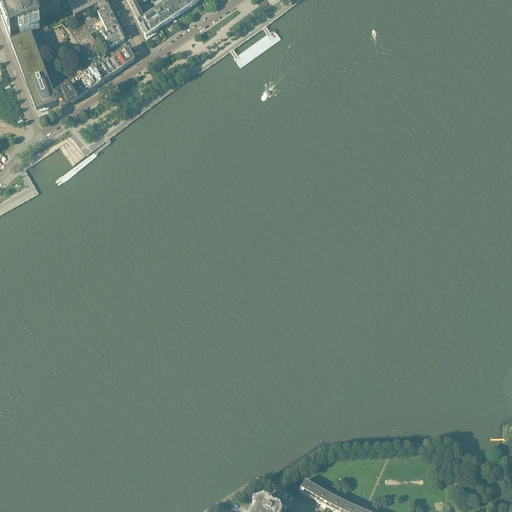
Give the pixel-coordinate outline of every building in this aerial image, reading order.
[(21,0),(0,8),(0,15),(5,29),(9,39),(21,73),(22,75),(27,88),(38,119),(59,111),(57,106),(58,105),(58,104),(60,103),(58,96),(55,97),(55,96),(54,97),(31,35),(30,31),(39,28),(28,0),(21,0)] [(38,4),(43,2),(41,0),(33,0),(41,15),(47,12),(44,4),(40,6),(40,5),(39,5),(38,4)] [(53,10),(53,9),(60,5),(57,0),(41,0),(43,2),(46,0),(47,0),(48,2),(44,4),(47,12),(49,11),(50,11),(51,12),(51,11),(52,11),(52,10),(53,10)] [(67,3),(65,0),(57,0),(60,5),(61,7),(59,8),(61,12),(63,11),(65,17),(72,13),(67,3)] [(75,19),(78,17),(95,9),(98,15),(108,9),(106,4),(104,0),(65,0),(67,3),(72,13),(75,19)] [(126,0),(132,13),(139,10),(138,7),(152,0),(126,0)] [(181,0),(173,0),(171,2),(180,15),(188,9),(181,0)] [(194,0),(181,0),(188,9),(197,3),(194,0)] [(171,2),(162,8),(171,21),(180,15),(171,2)] [(153,14),(156,17),(161,24),(161,27),(161,28),(171,21),(162,8),(153,14)] [(101,22),(112,16),(108,9),(98,15),(85,21),(88,28),(94,25),(96,24),(101,22)] [(151,35),(144,20),(139,10),(132,13),(144,37),(145,38),(145,39),(151,35)] [(153,14),(152,15),(144,20),(151,35),(161,28),(161,27),(161,24),(156,17),(153,14)] [(119,30),(112,16),(101,22),(94,25),(88,28),(86,29),(95,42),(104,37),(119,30)] [(95,42),(86,29),(82,22),(81,23),(78,25),(67,29),(80,49),(86,57),(87,59),(92,56),(96,53),(101,50),(95,42)] [(125,42),(119,30),(104,37),(110,49),(125,42)] [(134,62),(129,51),(129,50),(123,54),(122,51),(120,47),(110,52),(114,58),(115,60),(122,70),(128,66),(134,62)] [(117,74),(110,63),(101,50),(96,53),(112,77),(117,74)] [(112,77),(96,53),(92,56),(108,80),(112,77)] [(108,80),(92,56),(87,59),(89,62),(103,83),(108,80)] [(103,83),(89,62),(87,59),(86,57),(83,60),(86,64),(89,70),(90,70),(92,72),(88,75),(93,82),(97,88),(103,83)] [(122,70),(115,60),(114,58),(111,60),(112,62),(110,63),(117,74),(122,70)] [(77,101),(90,92),(82,79),(79,75),(72,80),(66,84),(68,87),(68,88),(69,89),(77,101)] [(88,75),(82,79),(90,92),(97,88),(93,82),(88,75)] [(77,101),(69,89),(68,88),(68,87),(60,92),(55,96),(55,97),(58,96),(60,103),(58,104),(63,111),(66,108),(77,101)] [(363,511),(360,510),(351,506),(346,504),(337,499),(327,494),(323,492),(314,487),(305,480),(299,491),(303,495),(307,497),(317,503),(321,505),(331,510),(334,511),(363,511)] [(268,504),(263,502),(256,504),(254,509),(255,510),(254,511),(279,511),(279,509),(274,507),(273,508),(267,505),(268,504)]
